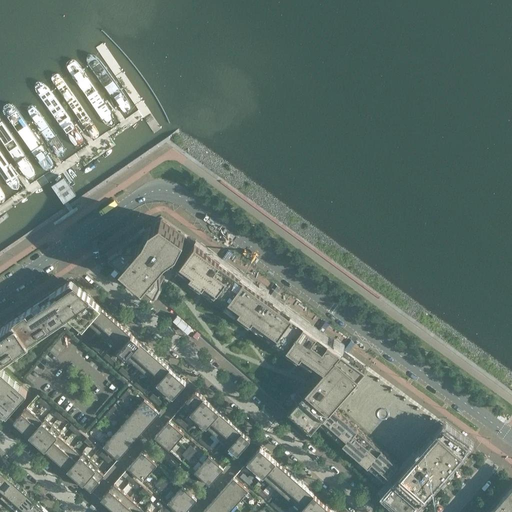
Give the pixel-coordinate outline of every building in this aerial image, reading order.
[(82,57),(125,120),(138,111),(95,48),(82,57)] [(63,63),(109,131),(120,123),(73,56),(63,63)] [(47,74),(93,142),(104,134),(58,67),(47,74)] [(31,85),(77,152),(88,145),(42,78),(31,85)] [(15,96),(61,163),(72,156),(26,88),(15,96)] [(0,106),(0,107),(45,174),(56,167),(10,99),(0,106)] [(0,141),(30,185),(40,178),(0,118),(0,141)] [(0,175),(14,196),(25,188),(0,152),(0,175)] [(0,205),(9,199),(0,186),(0,205)] [(161,283),(183,239),(185,236),(161,218),(120,247),(118,245),(109,251),(110,253),(109,254),(119,263),(118,265),(143,287),(144,285),(155,294),(156,292),(157,294),(162,284),(161,283)] [(353,359),(321,335),(195,243),(175,271),(309,369),(312,366),(321,372),(302,394),(299,391),(294,397),(297,400),(287,411),(311,431),(319,422),(333,406),(366,369),(353,359)] [(27,391),(0,367),(0,362),(28,344),(26,341),(27,339),(30,343),(69,316),(83,328),(88,322),(101,307),(73,282),(69,281),(0,328),(0,408),(7,415),(27,391)] [(186,381),(101,307),(88,322),(118,348),(115,351),(124,359),(127,356),(157,382),(154,385),(170,399),(186,381)] [(250,438),(196,390),(183,405),(190,411),(187,415),(188,415),(204,429),(207,426),(214,432),(229,445),(226,448),(234,456),(250,438)] [(159,412),(144,398),(137,407),(152,420),(159,412)] [(80,453),(73,447),(58,434),(61,430),(45,416),(42,419),(27,406),(14,421),(91,489),(104,474),(97,467),(100,464),(83,450),(80,453)] [(327,429),(341,413),(333,406),(319,422),(327,429)] [(152,420),(137,407),(130,414),(145,427),(152,420)] [(335,437),(349,421),(341,413),(327,429),(335,437)] [(145,427),(130,414),(124,422),(139,435),(145,427)] [(184,433),(169,420),(162,428),(177,441),(184,433)] [(343,444),(357,428),(349,421),(335,437),(343,444)] [(139,435),(124,422),(117,430),(132,443),(139,435)] [(402,511),(409,511),(469,445),(469,444),(468,443),(444,426),(383,495),(402,511)] [(177,441),(162,428),(155,436),(170,450),(177,441)] [(351,451),(366,435),(357,428),(343,444),(351,451)] [(132,443),(117,430),(110,437),(125,450),(132,443)] [(360,458),(374,442),(366,435),(351,451),(360,458)] [(125,450),(110,437),(103,445),(118,459),(125,450)] [(368,465),(382,449),(374,442),(360,458),(368,465)] [(335,511),(260,446),(244,464),(260,479),(263,475),(301,508),(298,511),(335,511)] [(376,472),(390,456),(382,449),(368,465),(376,472)] [(157,464),(142,451),(135,459),(150,472),(157,464)] [(224,468),(209,455),(201,463),(216,476),(224,468)] [(398,463),(390,456),(376,472),(384,479),(398,463)] [(150,472),(135,459),(128,467),(143,480),(150,472)] [(216,476),(201,463),(194,471),(209,484),(216,476)] [(0,493),(12,479),(5,473),(0,478),(0,493)] [(248,490),(233,477),(226,485),(241,498),(248,490)] [(0,494),(7,501),(20,486),(12,479),(0,493),(0,494)] [(154,511),(148,506),(145,510),(114,483),(101,498),(117,511),(154,511)] [(241,498),(226,485),(219,492),(234,506),(241,498)] [(14,507),(27,492),(20,486),(7,501),(14,507)] [(197,499),(182,486),(175,494),(190,507),(197,499)] [(508,511),(511,507),(511,486),(489,511),(508,511)] [(22,511),(24,511),(34,499),(27,492),(14,507),(19,511),(22,511)] [(228,511),(234,506),(219,492),(213,500),(226,511),(228,511)] [(185,511),(190,507),(175,494),(167,502),(178,511),(185,511)] [(49,511),(34,499),(24,511),(25,511),(49,511)] [(226,511),(213,500),(206,508),(210,511),(226,511)]
